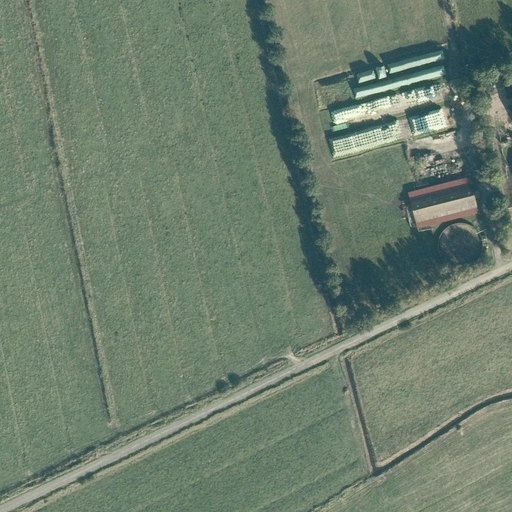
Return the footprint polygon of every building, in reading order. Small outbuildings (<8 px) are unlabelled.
[(372,90),(443,76),(441,65),(419,69),(417,62),(372,71),(375,85),(371,86),(372,90)] [(353,75),(323,83),(325,93),(363,82),(361,77),(354,79),(353,75)] [(327,96),(330,104),(368,94),(365,86),(327,96)] [(330,111),(332,120),(349,117),(347,107),(330,111)] [(351,118),(333,120),(334,129),(352,128),(351,118)] [(472,181),(410,195),(415,219),(478,204),(472,181)] [(459,222),(443,228),(436,242),(439,255),(453,267),(469,266),(481,256),(483,245),(476,229),(459,222)]
